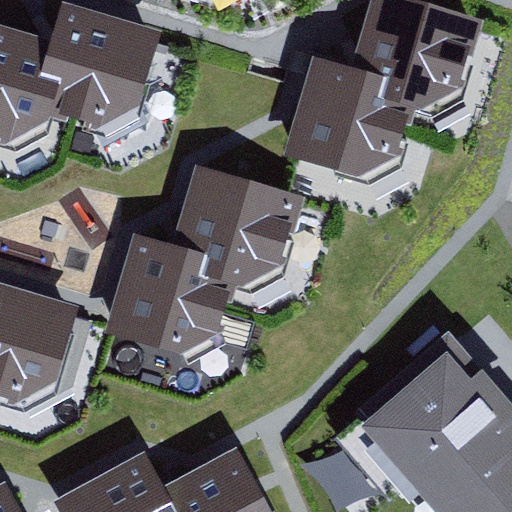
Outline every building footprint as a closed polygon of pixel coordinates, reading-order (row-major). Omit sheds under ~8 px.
[(382,113),(414,122),(454,103),(475,28),(375,1),(354,78),(387,87),(382,113)] [(98,139),(141,117),(162,45),(65,17),(54,54),(45,85),(65,91),(55,126),(98,139)] [(0,150),(9,154),(55,126),(65,91),(45,85),(54,54),(0,37),(0,150)] [(404,170),(414,122),(382,113),(387,87),(354,78),(317,68),(289,167),(373,190),(404,170)] [(199,183),(178,259),(207,267),(201,290),(235,299),(278,280),(297,210),(199,183)] [(207,267),(178,259),(138,248),(111,344),(188,365),(223,345),(235,299),(201,290),(207,267)] [(0,291),(0,410),(24,415),(60,396),(84,316),(0,291)] [(511,511),(511,449),(447,369),(372,430),(437,511),(511,511)] [(261,511),(234,460),(162,498),(169,511),(261,511)] [(169,511),(162,498),(145,463),(54,511),(169,511)] [(13,511),(5,497),(0,499),(0,511),(13,511)]
